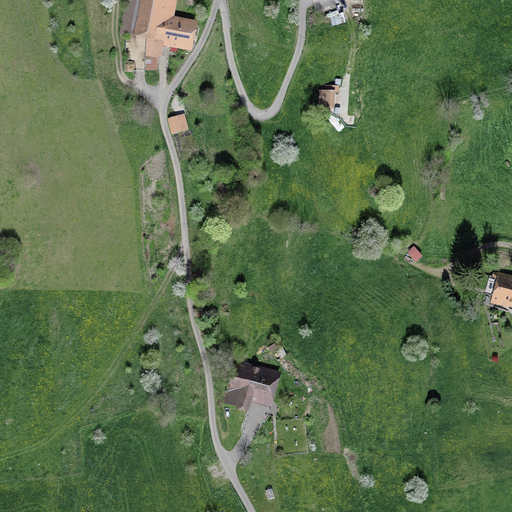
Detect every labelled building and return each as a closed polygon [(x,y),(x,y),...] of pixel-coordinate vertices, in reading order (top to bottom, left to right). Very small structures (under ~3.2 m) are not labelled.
[(168,0),(141,0),(135,34),(145,36),(144,43),(147,54),(156,56),(158,46),(162,47),(163,40),(193,46),(198,22),(182,18),(181,23),(164,20),(168,0)] [(312,0),(317,20),(334,16),(329,0),(312,0)] [(319,92),(318,107),(329,108),(330,93),(319,92)] [(168,119),(172,132),(187,127),(182,114),(168,119)] [(511,275),(503,273),(501,279),(493,276),(487,293),(485,292),(482,301),(493,305),(496,296),(511,301),(511,282),(511,280),(511,275)] [(245,408),(249,393),(268,399),(275,372),(260,368),(259,372),(233,365),(227,386),(231,387),(229,393),(228,392),(225,402),(245,408)]
